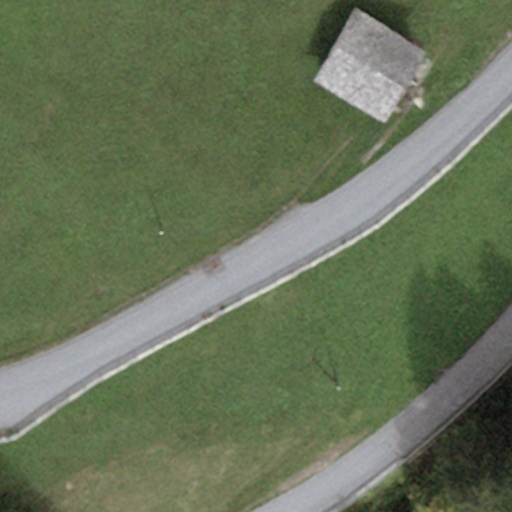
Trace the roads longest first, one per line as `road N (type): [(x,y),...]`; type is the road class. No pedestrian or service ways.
road 1 (unclassified): [(511,67),(423,158),(34,388),(0,395)]
road 2 (tertiary): [(511,325),(430,419),(293,511)]
